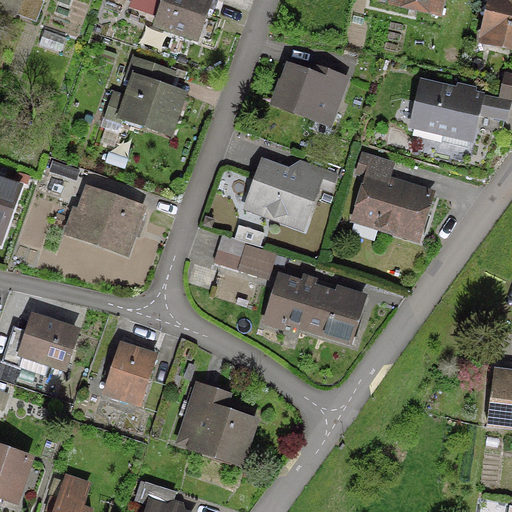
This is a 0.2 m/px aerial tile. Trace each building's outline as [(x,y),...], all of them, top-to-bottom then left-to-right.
[(0,0),(0,8),(32,21),(39,0),(0,0)] [(195,40),(209,0),(157,0),(161,1),(153,25),(195,40)] [(375,0),(391,3),(391,4),(435,14),(438,0),(375,0)] [(511,0),(492,0),(483,41),(511,48),(511,0)] [(121,118),(165,133),(178,97),(152,88),(158,72),(132,63),(126,80),(133,83),(121,118)] [(281,85),(279,85),(272,104),(326,124),(342,79),(325,73),(327,69),(317,65),(312,77),(287,68),(281,85)] [(511,79),(503,77),(499,97),(511,99),(511,79)] [(476,98),(421,85),(412,126),(442,133),(439,143),(464,149),(476,98)] [(506,105),(481,100),(478,114),(502,120),(506,105)] [(352,220),(415,240),(429,196),(384,182),(389,166),(360,157),(355,174),(365,177),(352,220)] [(294,179),(259,166),(246,201),(265,208),(272,218),(284,215),(302,222),(315,187),(327,191),(332,177),(299,165),(294,179)] [(63,182),(49,177),(44,191),(58,196),(63,182)] [(0,231),(15,189),(0,183),(0,231)] [(123,252),(138,211),(86,193),(78,214),(74,213),(67,232),(123,252)] [(220,237),(216,250),(240,258),(244,244),(220,237)] [(275,254),(244,244),(240,258),(236,271),(267,281),(275,254)] [(216,250),(212,264),(236,271),(240,258),(216,250)] [(278,279),(266,316),(299,327),(310,289),(278,279)] [(310,289),(299,327),(346,342),(358,304),(342,299),(344,292),(335,289),(333,296),(310,289)] [(61,369),(73,332),(32,319),(24,343),(8,338),(0,362),(0,363),(42,377),(47,364),(61,369)] [(138,404),(153,359),(117,347),(102,392),(138,404)] [(494,372),(492,371),(485,427),(487,427),(488,422),(511,425),(511,382),(493,380),(494,372)] [(190,446),(190,447),(237,463),(251,421),(222,411),(227,396),(197,386),(178,442),(190,446)] [(27,459),(0,450),(0,498),(12,502),(27,459)] [(79,509),(85,490),(61,482),(55,500),(49,498),(46,507),(52,509),(51,511),(88,511),(89,511),(79,509)] [(169,511),(166,511),(172,494),(143,484),(137,502),(149,506),(147,511),(169,511)]
